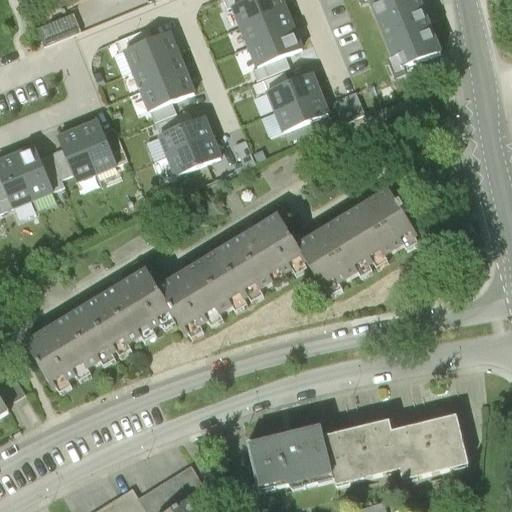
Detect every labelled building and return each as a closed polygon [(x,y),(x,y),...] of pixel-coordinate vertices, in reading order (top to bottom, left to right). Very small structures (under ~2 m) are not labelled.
[(242,31),(286,13),(280,0),(258,0),(233,10),(242,31)] [(388,65),(395,81),(406,77),(407,78),(425,71),(423,64),(441,57),(418,0),(357,0),(361,8),(370,5),(394,63),(388,65)] [(250,51),(294,33),(286,13),(242,31),(250,51)] [(74,17),(37,32),(44,50),(81,35),(74,17)] [(126,55),(153,44),(148,32),(116,45),(120,56),(126,55)] [(294,33),(250,51),(258,71),(303,53),(294,33)] [(134,75),(178,57),(170,37),(153,44),(126,55),(134,75)] [(178,57),(134,75),(142,95),(186,76),(178,57)] [(268,95),(290,86),(286,75),(252,89),(256,99),(268,95)] [(186,76),(142,95),(150,115),(195,97),(186,76)] [(317,88),(312,77),(290,86),(268,95),(276,115),(319,98),(315,89),(317,88)] [(356,96),(334,105),(344,127),(366,118),(356,96)] [(323,107),(319,98),(276,115),(284,136),(329,118),(324,107),(323,107)] [(168,159),(213,141),(205,121),(160,139),(168,159)] [(89,130),(80,134),(97,177),(117,169),(104,135),(99,124),(88,129),(89,130)] [(104,135),(117,169),(129,164),(115,131),(104,135)] [(70,136),(58,141),(63,152),(73,178),(76,185),(97,177),(80,134),(70,138),(70,136)] [(177,180),(221,162),(213,141),(168,159),(177,180)] [(25,156),(16,160),(33,203),(54,195),(40,161),(36,150),(24,155),(25,156)] [(62,183),(73,178),(63,152),(51,157),(62,183)] [(40,161),(54,195),(65,190),(62,183),(51,157),(40,161)] [(6,162),(0,164),(0,180),(13,211),(33,203),(16,160),(6,164),(6,162)] [(0,210),(2,216),(13,211),(0,180),(0,210)] [(326,297),(418,241),(402,214),(404,212),(400,206),(398,207),(389,193),(296,249),(307,267),(326,297)] [(175,321),(186,339),(307,267),(296,249),(278,219),(158,291),(175,321)] [(147,273),(26,346),(54,394),(175,321),(158,291),(147,273)] [(0,386),(0,400),(5,409),(26,396),(14,378),(0,386)] [(0,420),(9,415),(5,409),(0,400),(0,420)] [(455,416),(389,432),(399,471),(402,483),(467,466),(455,416)] [(386,422),(320,439),(331,482),(333,488),(399,471),(389,432),(386,422)] [(320,439),(317,427),(243,445),(256,494),(282,488),(289,492),(331,482),(320,439)] [(137,500),(144,511),(170,511),(187,502),(205,491),(190,468),(137,500)] [(97,511),(144,511),(137,500),(131,491),(97,511)] [(193,511),(187,502),(170,511),(193,511)] [(385,511),(383,503),(351,511),(385,511)]
